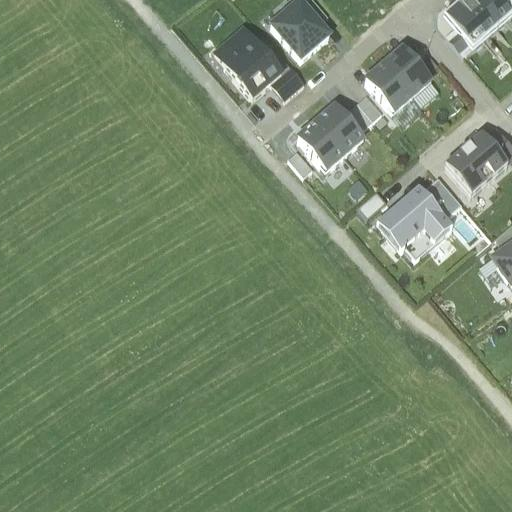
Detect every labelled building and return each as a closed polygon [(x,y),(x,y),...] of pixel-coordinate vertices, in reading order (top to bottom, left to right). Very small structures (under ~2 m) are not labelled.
[(298,0),(294,4),(298,8),(317,31),(326,23),(306,0),(298,0)] [(471,55),(497,34),(468,0),(442,22),(453,35),(471,55)] [(468,0),(497,34),(511,20),(511,1),(511,0),(468,0)] [(269,33),(299,68),(328,43),(317,31),(298,8),(269,33)] [(471,55),(453,35),(444,43),(461,63),(471,55)] [(213,63),(251,107),(269,91),(279,82),(270,71),(242,38),(213,63)] [(427,80),(437,72),(415,46),(406,54),(427,80)] [(383,73),(410,106),(430,89),(401,57),(383,73)] [(279,63),(270,71),(279,82),(269,91),(283,108),(303,91),(279,63)] [(364,89),(391,121),(410,106),(383,73),(364,89)] [(371,129),(381,121),(365,102),(356,110),(371,129)] [(315,131),(343,163),(362,147),(334,114),(315,131)] [(295,148),(323,180),(343,163),(315,131),(295,148)] [(485,148),(504,170),(511,162),(511,156),(496,138),(485,148)] [(443,175),(470,204),(506,172),(504,170),(485,148),(479,142),(443,175)] [(437,184),(419,199),(443,227),(460,212),(437,184)] [(417,196),(375,231),(398,259),(403,255),(413,267),(431,252),(450,235),(443,227),(419,199),(417,196)] [(502,257),(511,250),(511,229),(494,245),(502,257)] [(504,285),(511,295),(511,294),(511,250),(502,257),(490,265),(497,275),(495,276),(502,286),(504,285)]
